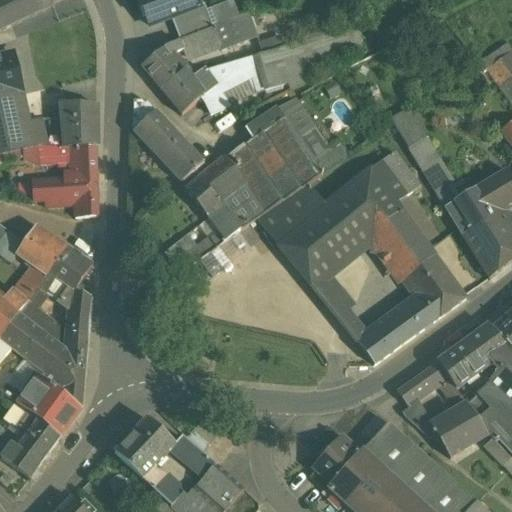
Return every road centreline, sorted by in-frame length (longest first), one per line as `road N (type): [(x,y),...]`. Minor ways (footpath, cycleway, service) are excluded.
road 1 (tertiary): [(105,0),(112,361),(126,403)]
road 2 (secondary): [(266,403),(355,398),(511,290)]
road 3 (secondary): [(31,511),(126,403)]
road 4 (secondary): [(126,403),(152,396),(266,403)]
road 5 (residential): [(266,403),(260,472),(291,511)]
